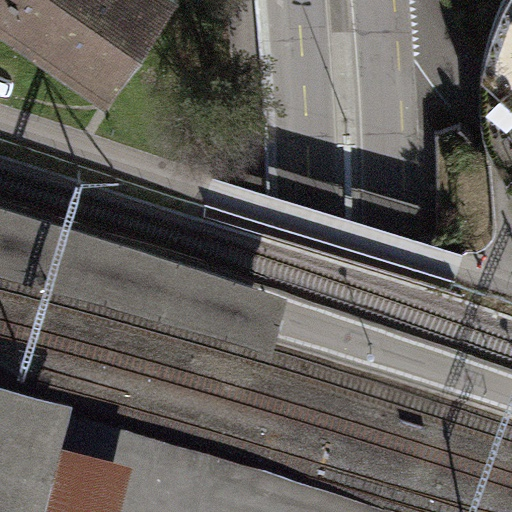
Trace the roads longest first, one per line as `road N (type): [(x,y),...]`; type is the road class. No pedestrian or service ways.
road 1 (tertiary): [(309,0),(322,252),(280,511)]
road 2 (tertiary): [(345,511),(375,360),(381,274),(374,0)]
